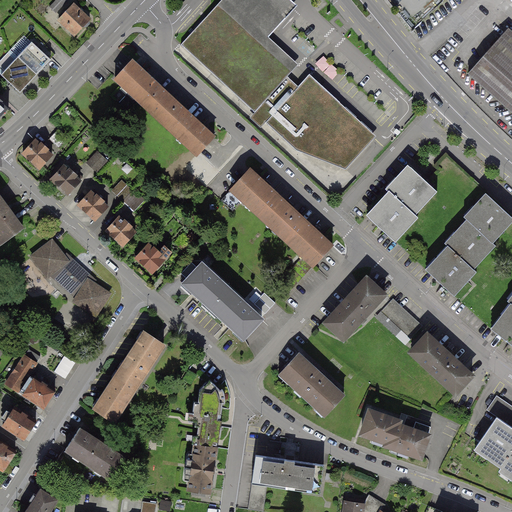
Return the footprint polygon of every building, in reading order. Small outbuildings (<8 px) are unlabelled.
[(291,0),(223,0),(218,6),(292,73),(299,65),(269,38),(298,6),(291,0)] [(90,21),(71,4),(57,20),(76,37),(90,21)] [(182,45),(298,150),(346,169),(376,137),(310,77),(299,88),(287,77),(292,73),(218,6),(182,45)] [(511,99),(511,33),(507,29),(474,64),(511,99)] [(31,43),(21,53),(40,72),(50,62),(31,43)] [(21,53),(11,63),(30,82),(40,72),(21,53)] [(317,64),(333,78),(340,70),(324,56),(317,64)] [(160,86),(132,61),(112,83),(140,108),(160,86)] [(11,63),(1,74),(20,92),(30,82),(11,63)] [(187,111),(160,86),(140,108),(167,133),(187,111)] [(0,96),(0,114),(9,105),(0,96)] [(215,136),(187,111),(167,133),(195,158),(215,136)] [(36,135),(21,151),(40,168),(55,152),(36,135)] [(95,171),(103,167),(95,154),(88,158),(95,171)] [(63,160),(48,175),(67,194),(82,178),(63,160)] [(406,164),(384,190),(418,220),(441,194),(406,164)] [(278,197),(252,172),(232,193),(259,218),(278,197)] [(123,179),(113,189),(136,210),(146,200),(123,179)] [(90,185),(75,202),(94,219),(109,201),(90,185)] [(27,226),(0,191),(0,242),(2,246),(27,226)] [(397,244),(418,220),(386,193),(366,217),(397,244)] [(511,225),(511,218),(483,194),(463,218),(495,245),(511,225)] [(305,222),(278,197),(259,218),(285,243),(305,222)] [(116,213),(104,227),(125,245),(137,232),(116,213)] [(494,246),(462,219),(441,242),(474,270),(494,246)] [(332,247),(305,222),(285,243),(312,268),(332,247)] [(111,293),(51,237),(30,254),(96,317),(111,293)] [(150,239),(135,255),(154,272),(169,256),(150,239)] [(479,275),(446,247),(426,271),(458,299),(479,275)] [(234,290),(201,261),(181,284),(213,313),(234,290)] [(348,345),(387,299),(361,277),(322,323),(348,345)] [(266,320),(234,290),(213,313),(246,342),(266,320)] [(257,303),(265,311),(272,303),(264,295),(257,303)] [(511,306),(510,304),(491,329),(511,345),(511,306)] [(166,346),(141,331),(111,377),(136,393),(166,346)] [(474,374),(426,331),(407,352),(455,395),(474,374)] [(346,399),(297,351),(276,373),(325,421),(346,399)] [(19,394),(39,363),(24,353),(5,384),(19,394)] [(57,371),(67,376),(73,365),(62,360),(57,371)] [(41,410),(54,390),(33,377),(20,397),(41,410)] [(136,393),(111,377),(91,410),(115,425),(136,393)] [(218,445),(225,397),(200,393),(193,441),(218,445)] [(0,428),(25,443),(38,420),(12,405),(0,425),(0,428)] [(367,407),(355,439),(424,464),(436,431),(367,407)] [(511,427),(496,417),(474,450),(500,468),(498,471),(511,479),(511,427)] [(121,452),(80,427),(63,454),(104,479),(121,452)] [(0,471),(4,474),(18,452),(0,440),(0,471)] [(212,490),(218,445),(193,441),(186,487),(212,490)] [(330,465),(255,454),(248,504),(263,506),(266,485),(325,494),(330,465)] [(22,511),(48,511),(58,497),(38,485),(22,511)] [(365,511),(366,504),(343,502),(342,511),(365,511)]
